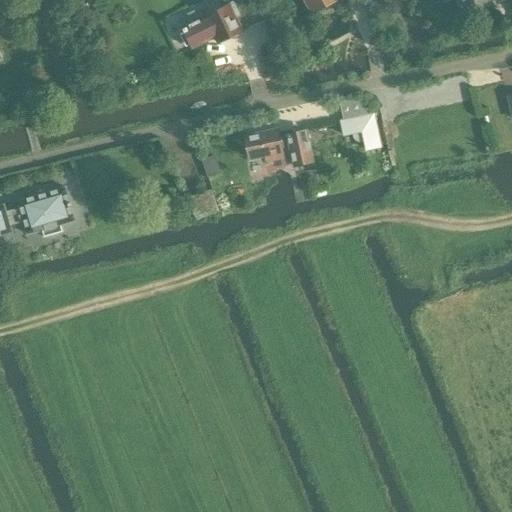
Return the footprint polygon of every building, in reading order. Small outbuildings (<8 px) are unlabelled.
[(206,18),(182,30),(191,49),(215,37),(218,43),(242,32),(234,18),(238,16),(233,5),(241,1),(242,1),(242,0),(241,0),(223,0),(227,6),(205,17),(206,18)] [(304,0),(312,14),(337,0),(304,0)] [(442,0),(444,4),(454,0),(455,0),(461,16),(492,6),(490,0),(442,0)] [(380,147),(373,115),(341,122),(344,136),(353,134),(354,137),(361,142),(365,141),(367,150),(380,147)] [(279,139),(278,130),(245,137),(249,160),(265,156),(267,162),(283,159),(283,157),(292,155),(294,167),(313,163),(306,131),(287,135),(288,137),(279,139)] [(215,156),(201,160),(207,178),(221,174),(215,156)] [(4,205),(0,206),(0,236),(12,233),(10,225),(23,221),(27,235),(42,231),(43,238),(62,232),(60,226),(75,222),(65,188),(17,201),(20,210),(6,213),(4,205)]
